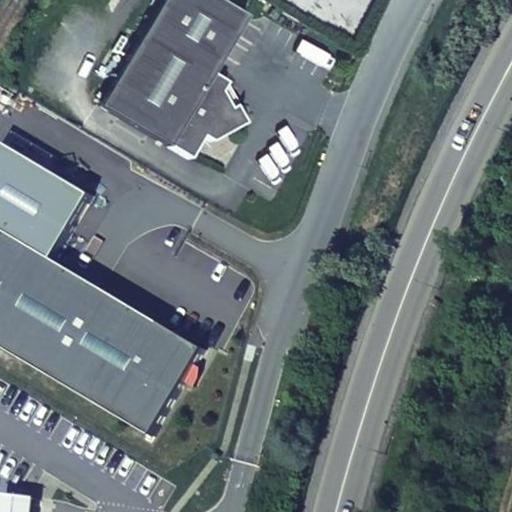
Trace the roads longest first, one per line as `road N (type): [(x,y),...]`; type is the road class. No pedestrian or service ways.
road 1 (secondary): [(511,64),(451,177),(336,511)]
road 2 (residential): [(298,266),(383,52),(412,0)]
